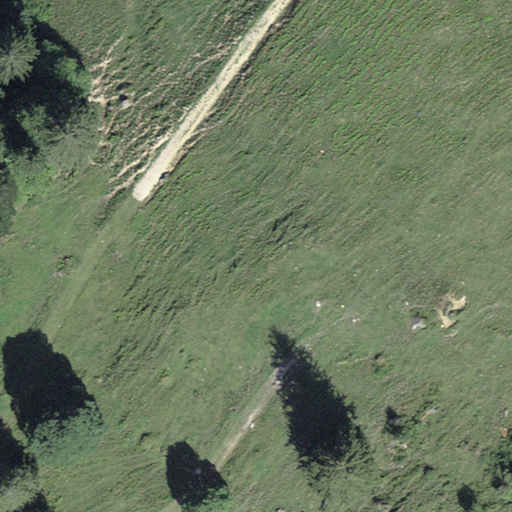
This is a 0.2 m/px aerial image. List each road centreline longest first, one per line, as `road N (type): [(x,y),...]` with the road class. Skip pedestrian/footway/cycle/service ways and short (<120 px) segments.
road 1 (track): [(0,425),(107,236),(284,0)]
road 2 (track): [(333,321),(172,511)]
